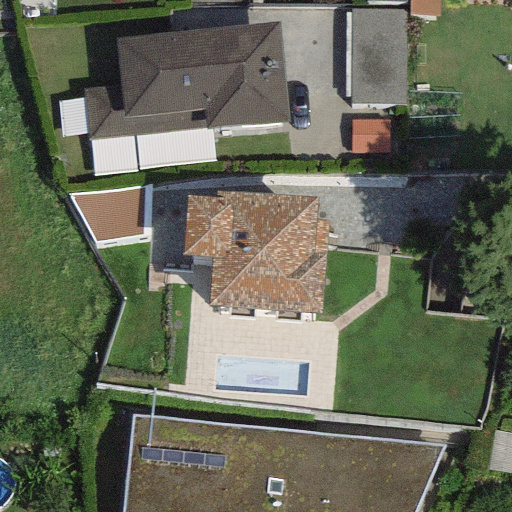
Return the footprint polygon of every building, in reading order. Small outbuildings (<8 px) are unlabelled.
[(438,16),(438,0),(408,0),(408,16),(438,16)] [(404,9),(349,10),(349,105),(404,104),(404,9)] [(287,123),(277,23),(114,40),(118,87),(81,91),(86,143),(287,123)] [(141,235),(144,190),(67,195),(93,243),(141,235)] [(313,222),(315,199),(214,193),(214,199),(186,197),(182,254),(211,256),(208,306),(319,313),(324,222),(313,222)] [(414,511),(441,446),(131,416),(121,511),(414,511)] [(511,434),(492,431),(486,470),(511,474),(511,434)]
